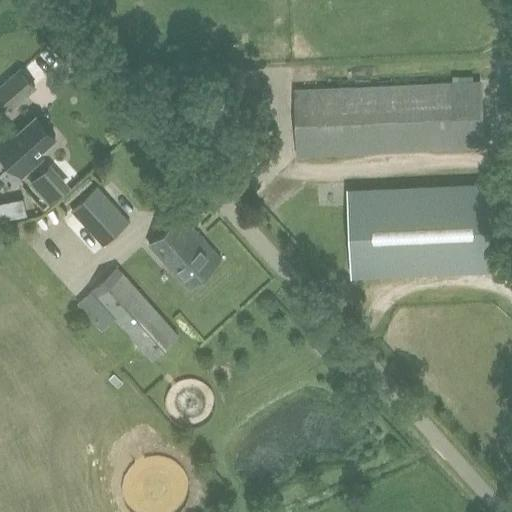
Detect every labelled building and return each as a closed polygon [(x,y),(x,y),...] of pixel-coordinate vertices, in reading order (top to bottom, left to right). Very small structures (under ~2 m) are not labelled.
[(37,87),(33,82),(20,67),(0,84),(0,96),(7,105),(11,110),(37,87)] [(299,154),(457,147),(454,81),(296,89),(299,154)] [(55,134),(37,115),(17,133),(13,128),(0,139),(0,149),(22,174),(39,158),(35,153),(55,134)] [(49,205),(71,185),(51,163),(29,183),(49,205)] [(7,184),(0,184),(0,213),(11,212),(7,184)] [(493,184),(350,190),(354,274),(497,267),(493,184)] [(103,244),(128,221),(97,187),(72,209),(103,244)] [(189,287),(221,258),(181,214),(150,243),(189,287)] [(182,362),(166,345),(178,335),(117,266),(91,289),(152,358),(153,357),(167,375),(182,362)]
